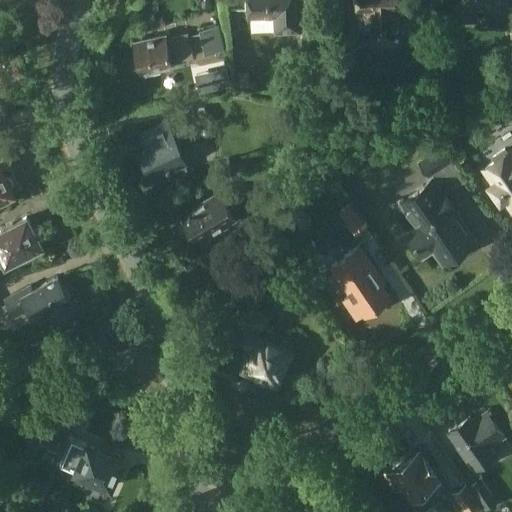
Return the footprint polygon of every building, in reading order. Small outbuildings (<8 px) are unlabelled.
[(248,0),(249,17),(273,16),(274,34),(301,33),(300,14),(298,15),(297,0),(248,0)] [(357,0),(358,12),(361,12),(362,29),(366,29),(366,37),(400,36),(400,28),(405,28),(404,10),(407,10),(406,0),(357,0)] [(461,0),(462,5),(454,5),(455,23),(479,22),(478,6),(511,5),(510,0),(461,0)] [(425,42),(425,47),(437,46),(437,41),(436,21),(423,21),(424,42),(425,42)] [(219,25),(200,29),(205,55),(224,50),(219,25)] [(303,28),(305,67),(319,67),(317,28),(303,28)] [(166,35),(133,42),(140,72),(144,71),(145,74),(160,71),(159,67),(173,64),(172,61),(193,57),(188,33),(167,38),(166,35)] [(227,65),(211,69),(215,87),(231,84),(227,65)] [(340,75),(341,90),(355,89),(355,74),(340,75)] [(184,114),(166,122),(143,133),(150,149),(143,152),(153,174),(154,173),(158,181),(170,175),(166,168),(184,160),(179,149),(190,144),(185,133),(207,123),(196,100),(180,104),(184,114)] [(285,101),(286,118),(314,116),(313,100),(285,101)] [(304,120),(303,142),(317,143),(318,121),(304,120)] [(451,158),(443,145),(419,161),(428,174),(451,158)] [(511,151),(510,153),(509,151),(507,153),(504,149),(493,157),(495,161),(485,168),(494,182),(489,185),(500,202),(505,198),(511,208),(511,151)] [(0,199),(13,193),(11,189),(14,185),(10,178),(5,178),(0,168),(0,199)] [(432,178),(417,189),(401,200),(418,225),(408,232),(423,254),(433,247),(443,261),(460,250),(462,253),(472,246),(470,243),(475,239),(463,222),(462,222),(454,210),(456,209),(440,186),(439,187),(432,178)] [(195,233),(198,239),(211,232),(213,235),(226,227),(225,224),(235,217),(232,212),(240,207),(231,194),(224,198),(220,193),(183,214),(187,221),(184,222),(192,235),(195,233)] [(356,234),(367,226),(351,203),(340,211),(356,234)] [(0,265),(6,263),(41,245),(39,241),(42,240),(37,230),(34,231),(26,217),(0,230),(0,265)] [(250,250),(259,262),(283,246),(275,234),(250,250)] [(332,265),(339,276),(352,295),(345,300),(357,317),(364,312),(366,314),(390,297),(378,280),(382,277),(367,256),(366,257),(358,247),(349,253),(332,265)] [(265,268),(278,286),(298,271),(286,253),(265,268)] [(7,303),(0,307),(0,313),(10,309),(13,316),(28,308),(35,320),(50,312),(54,320),(73,310),(69,301),(71,300),(58,276),(33,289),(31,285),(5,299),(7,303)] [(263,380),(266,379),(278,385),(292,353),(247,333),(242,344),(253,350),(244,370),(256,375),(257,378),(263,380)] [(468,415),(447,430),(473,468),(494,453),(489,445),(503,435),(486,410),(472,420),(468,415)] [(60,465),(65,467),(75,471),(75,472),(95,480),(93,484),(105,489),(107,486),(111,487),(112,484),(116,484),(118,478),(116,475),(123,460),(87,444),(86,445),(67,437),(73,422),(53,413),(42,441),(66,451),(60,465)] [(422,456),(419,451),(385,474),(394,489),(404,482),(414,495),(423,489),(430,500),(442,492),(435,481),(438,478),(433,472),(434,471),(423,455),(422,456)] [(497,501),(480,476),(468,485),(485,510),(497,501)] [(454,493),(467,511),(479,504),(466,485),(454,493)]
